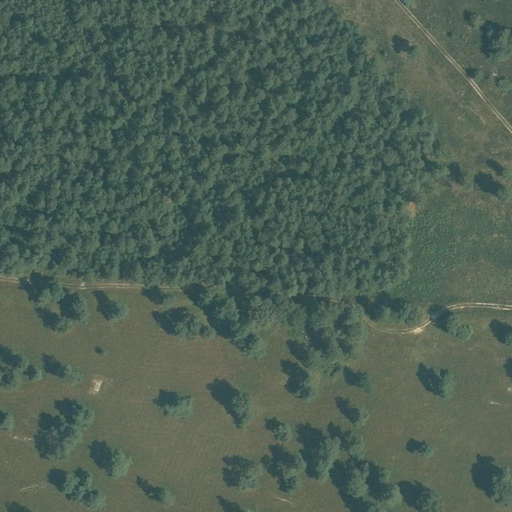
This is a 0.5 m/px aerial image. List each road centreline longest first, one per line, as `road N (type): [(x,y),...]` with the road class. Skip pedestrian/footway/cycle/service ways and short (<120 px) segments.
road 1 (track): [(0,279),(320,298),(352,306),(376,327),(404,331),(457,306),(511,308)]
road 2 (track): [(398,0),(511,129)]
